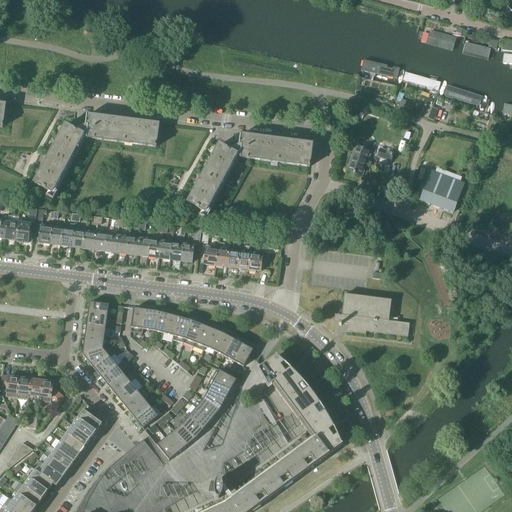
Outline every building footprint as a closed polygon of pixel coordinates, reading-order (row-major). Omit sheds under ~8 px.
[(501,14),(505,18),(511,12),(507,8),(501,14)] [(456,40),(454,38),(434,32),(432,33),(431,36),(432,38),(452,44),(455,43),(456,40)] [(476,48),(477,50),(498,54),(500,53),(501,50),(499,47),(479,43),(476,45),(476,48)] [(502,52),(511,53),(511,51),(511,48),(511,45),(503,44),(502,46),(502,52)] [(370,71),(389,80),(391,79),(393,77),(392,74),(373,65),(370,66),(369,69),(370,71)] [(411,84),(432,88),(434,87),(435,84),(433,81),(413,77),(410,79),(410,82),(411,84)] [(450,91),(451,93),(471,100),(474,99),(475,96),(473,93),(453,87),(451,88),(450,91)] [(399,102),(397,109),(405,112),(408,106),(399,102)] [(426,118),(432,121),(436,109),(431,107),(430,110),(429,109),(426,118)] [(356,118),(364,121),(366,113),(358,111),(356,118)] [(65,126),(57,141),(75,151),(80,141),(81,142),(84,137),(86,138),(86,139),(94,140),(97,117),(86,116),(85,126),(75,131),(65,126)] [(109,119),(97,117),(94,140),(109,142),(112,118),(109,118),(109,119)] [(115,119),(112,118),(109,142),(124,144),(127,121),(115,120),(115,119)] [(140,123),(127,121),(124,144),(140,146),(143,122),(140,122),(140,123)] [(145,123),(143,122),(140,146),(156,148),(156,147),(156,145),(158,125),(145,124),(145,123)] [(218,146),(210,161),(228,170),(233,161),(235,161),(237,157),(239,158),(239,159),(248,160),(250,137),(240,136),(239,146),(228,151),(218,146)] [(263,139),(250,137),(248,160),(263,162),(265,138),(263,138),(263,139)] [(268,138),(265,138),(263,162),(278,164),(281,141),(268,139),(268,138)] [(57,141),(50,155),(69,166),(71,161),(70,160),(75,151),(57,141)] [(293,143),(281,141),(278,164),(294,166),(296,142),(293,142),(293,143)] [(299,142),(296,142),(294,166),(309,168),(309,167),(310,164),(309,164),(312,145),(299,143),(299,142)] [(377,158),(390,162),(393,154),(392,154),(395,146),(390,145),(382,142),(380,148),(380,149),(377,158)] [(364,150),(355,147),(346,171),(361,177),(370,152),(364,150)] [(477,148),(474,156),(482,158),(485,151),(477,148)] [(50,155),(42,170),(60,179),(65,170),(66,170),(69,166),(50,155)] [(210,161),(203,174),(222,184),(224,180),(223,180),(228,170),(210,161)] [(60,179),(42,170),(34,184),(48,192),(46,196),(45,196),(53,200),(55,196),(53,194),(56,189),(55,189),(60,179)] [(420,202),(452,214),(463,184),(431,172),(420,202)] [(203,174),(196,187),(214,197),(218,189),(219,190),(222,184),(203,174)] [(214,197),(196,187),(187,204),(201,212),(199,216),(206,220),(209,215),(206,214),(209,209),(208,208),(214,197)] [(38,211),(37,222),(42,222),(43,215),(46,216),(46,212),(38,211)] [(18,224),(18,225),(16,241),(17,241),(17,243),(22,244),(23,242),(28,243),(30,224),(25,223),(25,225),(18,224)] [(15,241),(16,241),(18,225),(7,224),(5,240),(8,240),(9,242),(14,243),(15,241)] [(38,244),(50,245),(52,229),(46,228),(46,226),(41,225),(40,227),(38,244)] [(61,247),(72,248),(74,229),(74,225),(70,225),(69,229),(69,231),(63,230),(61,247)] [(50,245),(61,247),(63,230),(57,229),(58,227),(52,226),(52,229),(50,245)] [(72,248),(82,250),(85,233),(79,232),(79,230),(74,229),(72,248)] [(82,250),(94,251),(96,232),(91,231),(91,233),(85,233),(82,250)] [(94,251),(104,252),(107,233),(96,232),(94,251)] [(104,252),(115,254),(118,235),(107,233),(104,252)] [(115,254),(127,255),(129,238),(124,238),(124,236),(118,235),(115,254)] [(127,255),(137,257),(140,238),(134,237),(134,239),(129,238),(127,255)] [(137,257),(148,258),(150,241),(144,240),(145,238),(140,238),(137,257)] [(148,258),(159,259),(161,240),(156,240),(156,242),(150,241),(148,258)] [(159,259),(170,261),(172,244),(166,243),(167,241),(161,240),(159,259)] [(278,247),(279,242),(264,240),(262,249),(268,250),(268,246),(278,247)] [(170,261),(181,262),(183,243),(178,243),(178,245),(172,244),(170,261)] [(183,243),(181,262),(192,264),(194,245),(183,243)] [(214,267),(215,267),(217,250),(211,249),(211,247),(206,246),(203,265),(208,266),(208,267),(214,268),(214,267)] [(222,268),(226,268),(228,249),(223,249),(223,250),(217,250),(215,267),(216,267),(216,268),(222,269),(222,268)] [(236,269),(237,269),(239,253),(233,252),(234,250),(228,249),(226,268),(230,269),(230,270),(236,270),(236,269)] [(247,271),(248,271),(250,254),(244,253),(245,251),(239,251),(239,253),(237,269),(241,270),(241,271),(247,272),(247,271)] [(250,254),(248,271),(249,271),(249,272),(255,273),(255,272),(260,272),(261,261),(266,262),(267,255),(257,253),(256,255),(250,254)] [(344,295),(344,297),(343,305),(341,316),(342,316),(341,324),(347,325),(346,332),(355,334),(365,335),(365,332),(407,338),(409,324),(388,322),(391,301),(344,295)] [(89,303),(88,315),(107,317),(109,306),(89,303)] [(130,333),(141,334),(144,311),(133,309),(130,333)] [(143,331),(153,332),(156,313),(144,311),(141,334),(142,334),(143,331)] [(153,332),(163,335),(168,316),(157,313),(156,313),(153,332)] [(88,315),(86,325),(106,328),(107,317),(88,315)] [(172,341),(173,341),(179,318),(168,316),(163,335),(173,337),(172,341)] [(173,341),(183,344),(190,322),(179,318),(173,341)] [(183,344),(193,348),(202,326),(190,322),(183,344)] [(86,325),(85,336),(104,339),(106,328),(86,325)] [(203,352),(205,349),(204,348),(212,330),(202,326),(193,348),(203,352)] [(205,349),(215,352),(223,335),(212,330),(204,348),(205,349)] [(215,352),(224,358),(233,340),(223,335),(215,352)] [(82,356),(103,350),(104,339),(85,336),(82,356)] [(135,343),(143,350),(147,345),(139,339),(135,343)] [(224,358),(233,363),(243,346),(233,340),(224,358)] [(243,346),(233,363),(243,368),(249,358),(253,351),(243,346)] [(82,356),(95,371),(110,359),(103,350),(82,356)] [(122,361),(127,365),(133,357),(128,353),(122,361)] [(268,388),(272,385),(290,370),(286,366),(281,361),(277,357),(262,369),(258,371),(265,383),(268,388)] [(164,467),(143,441),(107,470),(112,476),(111,477),(108,480),(107,480),(103,475),(96,485),(86,503),(82,511),(214,511),(215,511),(223,508),(223,507),(224,507),(224,508),(232,502),(231,501),(232,502),(240,496),(239,495),(240,496),(248,490),(247,489),(248,489),(248,490),(256,484),(255,483),(256,483),(256,484),(264,478),(263,478),(264,477),(264,478),(272,472),(271,472),(272,471),(272,472),(280,466),(279,466),(280,465),(280,466),(288,460),(288,459),(288,460),(296,454),(304,449),(304,448),(312,443),(312,442),(314,442),(306,431),(272,385),(268,388),(265,383),(258,371),(262,369),(257,363),(257,364),(255,362),(253,361),(249,358),(243,368),(236,382),(231,391),(225,401),(220,412),(218,414),(211,422),(204,430),(196,440),(194,441),(186,448),(178,455),(169,462),(166,464),(165,466),(164,467)] [(95,371),(101,379),(116,367),(110,359),(95,371)] [(101,379),(108,388),(123,375),(116,367),(101,379)] [(201,367),(197,373),(203,377),(207,370),(201,367)] [(215,370),(210,380),(231,391),(236,382),(215,370)] [(290,370),(272,385),(306,431),(314,442),(312,442),(312,443),(304,448),(304,449),(296,454),(288,460),(288,459),(288,460),(280,466),(280,465),(279,466),(280,466),(272,472),(272,471),(271,472),(272,472),(264,478),(264,477),(263,478),(264,478),(256,484),(256,483),(255,483),(256,484),(248,490),(248,489),(247,489),(248,490),(240,496),(239,495),(240,496),(232,502),(231,501),(232,502),(224,508),(224,507),(223,507),(223,508),(215,511),(214,511),(251,511),(252,511),(251,511),(252,511),(260,506),(268,500),(276,494),(284,488),(284,489),(284,488),(292,482),(292,483),(292,482),(300,476),(300,477),(301,476),(300,476),(308,470),(308,471),(309,470),(308,470),(316,465),(317,465),(316,464),(324,459),(325,459),(324,458),(341,445),(338,437),(335,432),(332,425),(328,418),(324,413),(321,407),(318,402),(314,397),(311,393),(307,388),(303,383),(299,379),(293,373),(290,370)] [(108,388),(115,396),(130,384),(123,375),(108,388)] [(196,376),(192,383),(198,386),(202,380),(196,376)] [(12,394),(18,395),(20,379),(19,379),(19,377),(13,377),(13,378),(8,377),(8,378),(2,377),(1,388),(7,388),(6,395),(12,396),(12,394)] [(23,398),(28,398),(30,380),(26,380),(26,378),(21,378),(21,379),(20,379),(18,395),(23,396),(23,398)] [(34,397),(39,398),(42,382),(41,382),(41,380),(35,380),(35,381),(30,380),(28,398),(34,399),(34,397)] [(204,390),(208,392),(225,401),(231,391),(210,380),(204,390)] [(42,382),(39,398),(46,399),(45,404),(50,405),(56,408),(64,399),(62,396),(52,388),(53,383),(48,383),(48,381),(43,381),(43,382),(42,382)] [(198,386),(192,383),(189,389),(195,392),(198,386)] [(115,396),(122,404),(137,392),(130,384),(115,396)] [(122,404),(129,413),(144,400),(137,392),(122,404)] [(182,398),(187,402),(192,397),(187,392),(182,398)] [(208,392),(203,401),(218,414),(220,412),(225,401),(208,392)] [(164,396),(161,400),(170,407),(173,404),(164,396)] [(129,413),(135,421),(151,409),(144,400),(129,413)] [(180,400),(175,406),(180,410),(185,405),(180,400)] [(203,401),(196,409),(211,422),(218,414),(203,401)] [(180,410),(175,406),(170,412),(176,416),(180,410)] [(151,409),(135,421),(143,430),(158,418),(151,409)] [(186,415),(204,430),(211,422),(196,409),(190,417),(186,415)] [(102,425),(84,412),(78,420),(96,433),(102,425)] [(168,414),(162,419),(166,424),(172,419),(168,414)] [(9,415),(5,421),(15,427),(18,423),(9,415)] [(28,429),(35,430),(37,419),(30,419),(30,416),(22,415),(21,421),(25,421),(24,426),(28,429)] [(186,415),(180,423),(194,441),(196,440),(204,430),(186,415)] [(166,424),(162,419),(156,423),(161,429),(166,424)] [(91,441),(96,433),(78,420),(72,427),(91,441)] [(5,421),(3,425),(12,431),(15,427),(5,421)] [(171,430),(174,433),(182,443),(186,448),(194,441),(180,423),(179,424),(171,430)] [(3,425),(0,429),(10,435),(12,431),(3,425)] [(158,431),(154,426),(148,430),(152,435),(158,431)] [(72,427),(66,435),(85,449),(91,441),(72,427)] [(0,429),(0,434),(7,439),(10,435),(0,429)] [(174,433),(165,440),(178,455),(186,448),(182,443),(174,433)] [(66,435),(61,443),(79,456),(85,449),(66,435)] [(178,455),(165,440),(157,447),(169,462),(178,455)] [(79,456),(61,443),(55,451),(74,464),(79,456)] [(16,453),(20,455),(27,448),(22,444),(16,453)] [(27,448),(20,455),(24,458),(32,451),(27,448)] [(55,451),(49,458),(68,472),(74,464),(55,451)] [(24,458),(20,455),(16,453),(15,452),(7,464),(10,469),(24,458)] [(49,458),(44,466),(62,480),(68,472),(49,458)] [(38,474),(53,485),(57,488),(62,480),(44,466),(38,474)] [(35,472),(29,479),(48,493),(53,485),(38,474),(35,472)] [(29,479),(23,487),(42,501),(48,493),(29,479)] [(23,487),(18,495),(36,508),(42,501),(23,487)] [(18,495),(12,503),(25,511),(33,511),(36,508),(18,495)] [(25,511),(12,503),(6,510),(8,511),(25,511)]
